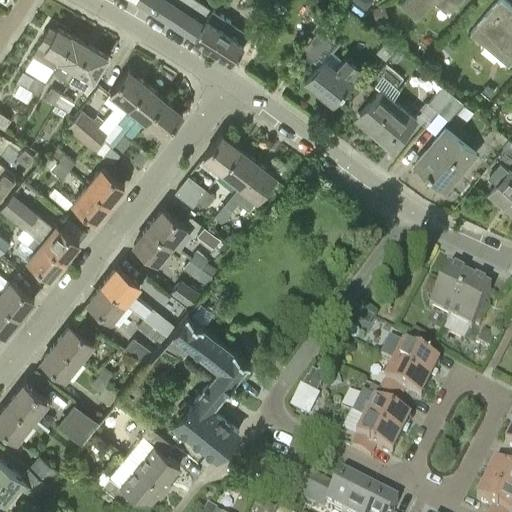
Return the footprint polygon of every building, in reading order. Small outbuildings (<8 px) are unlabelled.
[(206,19),(212,10),(195,0),(137,0),(154,11),(174,24),(194,37),(203,24),(206,19)] [(355,0),(367,9),(373,0),(355,0)] [(404,0),(401,5),(417,18),(432,0),(445,0),(454,7),(460,0),(404,0)] [(511,5),(505,0),(496,0),(470,32),(484,44),(488,39),(511,59),(511,20),(507,16),(511,10),(511,5)] [(385,3),(372,7),(376,21),(389,17),(385,3)] [(341,25),(350,15),(338,6),(329,16),(341,25)] [(194,37),(231,61),(232,59),(243,43),(234,37),(240,28),(219,14),(213,23),(206,19),(203,24),(194,37)] [(32,54),(54,66),(72,33),(57,26),(55,29),(49,25),(39,41),(39,42),(32,54)] [(301,51),(311,60),(333,33),(322,25),(301,51)] [(52,69),(69,79),(90,43),(72,33),(54,66),(52,69)] [(388,38),(378,50),(387,57),(397,46),(388,38)] [(453,47),(447,41),(438,50),(445,56),(453,47)] [(90,43),(69,79),(87,89),(107,53),(90,43)] [(346,54),(335,68),(324,58),(305,81),(332,103),(340,93),(341,95),(352,82),(350,80),(361,66),(346,54)] [(93,150),(128,106),(147,82),(128,68),(110,91),(120,98),(100,123),(83,109),(67,128),(93,150)] [(26,87),(33,76),(23,70),(17,82),(20,84),(26,87)] [(45,83),(33,76),(26,87),(38,94),(45,83)] [(146,120),(164,96),(147,82),(128,106),(146,120)] [(428,102),(438,110),(453,92),(443,84),(428,102)] [(378,85),(359,112),(383,129),(379,136),(393,146),(415,116),(378,85)] [(55,104),(62,93),(51,86),(45,97),(55,104)] [(453,92),(438,110),(448,119),(463,101),(453,92)] [(73,99),(62,93),(55,104),(67,110),(73,99)] [(182,111),(164,96),(146,120),(164,134),(182,111)] [(456,110),(467,118),(474,110),(463,101),(456,110)] [(0,125),(4,129),(11,118),(0,110),(0,125)] [(426,172),(441,185),(452,171),(457,175),(476,151),(445,126),(415,163),(417,165),(417,164),(426,171),(426,172)] [(132,138),(123,131),(114,143),(122,150),(132,138)] [(203,155),(221,169),(240,146),(222,132),(203,155)] [(511,155),(511,140),(510,139),(503,147),(506,149),(511,155)] [(94,150),(113,166),(121,155),(102,140),(94,150)] [(54,143),(47,152),(69,169),(75,160),(54,143)] [(140,164),(149,153),(141,146),(133,157),(140,164)] [(240,146),(221,169),(239,183),(258,160),(240,146)] [(35,156),(25,148),(17,158),(27,166),(35,156)] [(508,165),(511,160),(511,155),(506,149),(499,157),(508,165)] [(62,177),(69,169),(47,152),(40,160),(62,177)] [(276,175),(258,160),(239,183),(258,198),(276,175)] [(498,182),(489,193),(502,203),(504,200),(511,206),(511,171),(500,162),(489,175),(498,182)] [(87,183),(110,202),(124,184),(102,165),(87,183)] [(5,173),(0,178),(0,186),(6,192),(15,181),(5,173)] [(188,174),(174,191),(193,206),(198,200),(207,188),(188,174)] [(72,201),(95,220),(110,202),(87,183),(72,201)] [(207,188),(198,200),(206,206),(215,195),(207,188)] [(13,192),(10,195),(0,208),(12,217),(23,226),(41,240),(42,240),(65,258),(79,240),(56,222),(54,224),(13,192)] [(215,213),(224,202),(219,197),(209,208),(215,213)] [(233,209),(224,202),(215,213),(223,220),(233,209)] [(245,220),(253,208),(243,202),(235,213),(245,220)] [(148,224),(171,243),(186,225),(162,206),(148,224)] [(148,224),(134,243),(157,261),(171,243),(148,224)] [(197,235),(213,247),(221,238),(204,225),(197,235)] [(27,258),(50,277),(65,258),(42,240),(41,240),(23,226),(20,230),(27,235),(23,239),(35,249),(27,258)] [(0,234),(0,255),(1,256),(11,243),(0,234)] [(197,250),(190,258),(210,274),(211,272),(215,267),(207,260),(208,259),(197,250)] [(210,274),(190,258),(184,266),(193,273),(206,285),(214,274),(211,272),(210,274)] [(139,283),(116,264),(102,283),(125,301),(124,301),(136,310),(144,301),(132,292),(139,283)] [(470,283),(448,272),(440,288),(434,298),(429,308),(451,320),(470,283)] [(200,292),(186,281),(182,277),(170,292),(189,307),(201,292),(200,292)] [(0,299),(19,315),(34,297),(11,279),(0,292),(0,299)] [(440,288),(429,282),(423,293),(434,298),(440,288)] [(102,283),(87,301),(110,319),(124,301),(125,301),(102,283)] [(470,330),(472,331),(491,294),(470,283),(451,320),(445,331),(465,341),(470,330)] [(19,315),(0,299),(0,329),(5,333),(19,315)] [(150,307),(144,316),(156,325),(162,317),(150,307)] [(212,377),(227,390),(250,361),(187,311),(171,331),(187,345),(218,369),(212,377)] [(365,317),(356,312),(351,321),(360,326),(365,317)] [(137,324),(153,337),(161,343),(169,335),(168,335),(156,325),(144,316),(137,324)] [(55,341),(79,359),(93,341),(70,323),(55,341)] [(490,348),(496,336),(483,330),(478,342),(490,348)] [(124,349),(144,365),(154,353),(146,346),(134,336),(124,349)] [(394,365),(430,384),(439,366),(423,358),(428,348),(408,338),(394,365)] [(55,341),(41,359),(64,377),(79,359),(55,341)] [(304,387),(318,395),(327,378),(329,380),(338,377),(341,371),(326,364),(320,375),(314,371),(310,379),(309,378),(304,387)] [(394,365),(380,393),(399,403),(404,393),(420,402),(430,384),(394,365)] [(104,366),(97,374),(108,383),(115,375),(104,366)] [(97,374),(90,382),(102,392),(108,383),(97,374)] [(138,377),(123,396),(142,412),(157,393),(138,377)] [(227,390),(212,377),(189,404),(184,400),(180,406),(185,410),(175,423),(216,457),(238,429),(212,408),(227,390)] [(8,400),(32,419),(47,399),(24,381),(8,400)] [(308,417),(318,397),(301,388),(291,408),(308,417)] [(365,421),(365,420),(401,438),(410,421),(394,413),(399,403),(380,393),(373,389),(367,401),(361,403),(357,412),(358,418),(365,421)] [(8,400),(0,410),(0,425),(16,438),(32,419),(8,400)] [(82,442),(90,431),(66,412),(58,423),(82,442)] [(401,438),(365,420),(365,421),(351,448),(371,458),(376,448),(392,457),(401,438)] [(174,444),(150,424),(142,433),(143,434),(126,454),(166,486),(172,479),(169,477),(180,463),(167,453),(174,444)] [(39,453),(29,465),(49,481),(59,469),(39,453)] [(103,469),(95,479),(126,504),(133,495),(145,506),(157,492),(160,494),(166,486),(126,454),(110,474),(103,469)] [(21,481),(38,495),(49,481),(29,465),(21,474),(0,457),(0,496),(5,501),(21,481)] [(511,471),(511,473),(495,465),(486,483),(511,496),(511,471)] [(341,475),(334,488),(329,499),(307,487),(301,498),(324,510),(326,505),(339,511),(346,511),(360,485),(341,475)] [(307,487),(329,499),(334,488),(312,477),(307,487)] [(511,511),(511,496),(486,483),(477,501),(493,509),(491,511),(511,511)] [(360,485),(346,511),(369,511),(379,495),(360,485)] [(394,511),(398,505),(379,495),(369,511),(394,511)]
